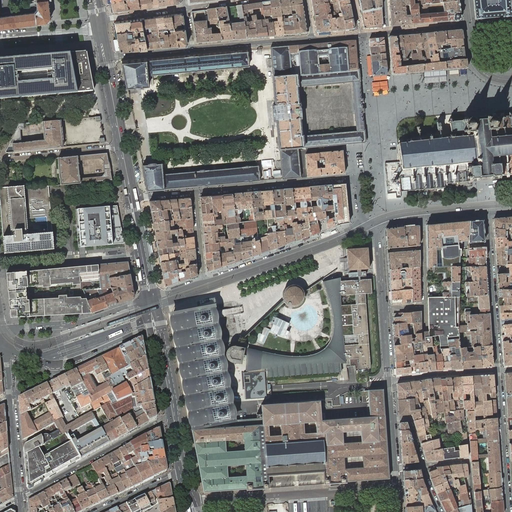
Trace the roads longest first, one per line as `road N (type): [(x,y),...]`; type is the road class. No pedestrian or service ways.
road 1 (secondary): [(199,511),(155,296)]
road 2 (residential): [(194,192),(356,178),(361,220)]
road 3 (residential): [(511,21),(311,38)]
road 4 (residential): [(169,417),(20,500)]
road 5 (residential): [(361,220),(204,282)]
road 6 (secondary): [(2,345),(58,364),(141,331),(155,343)]
road 7 (residential): [(498,370),(489,213)]
road 8 (secondary): [(136,197),(108,57)]
road 9 (residential): [(509,511),(498,370)]
road 10 (residential): [(0,268),(138,257)]
road 11 (secondary): [(145,299),(74,323),(19,327)]
